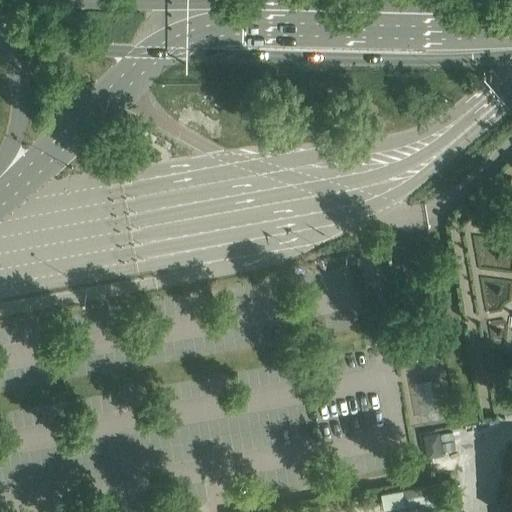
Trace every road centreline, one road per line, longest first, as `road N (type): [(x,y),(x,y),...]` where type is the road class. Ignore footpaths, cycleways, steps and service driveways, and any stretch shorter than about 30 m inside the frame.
road 1 (secondary): [(0,23),(67,49),(511,57)]
road 2 (secondary): [(511,23),(354,8),(67,0)]
